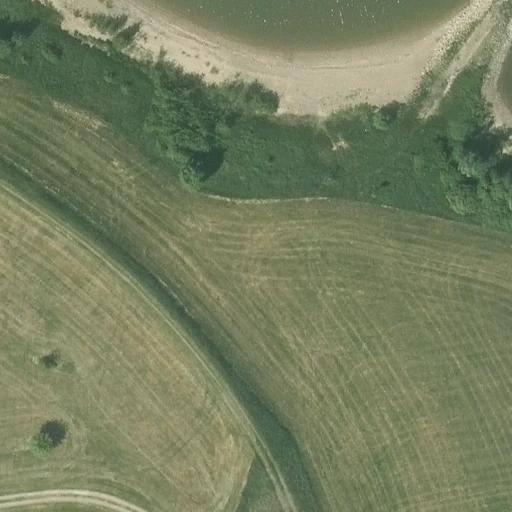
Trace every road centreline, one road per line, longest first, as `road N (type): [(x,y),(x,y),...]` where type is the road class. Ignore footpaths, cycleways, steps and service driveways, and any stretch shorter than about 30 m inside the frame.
road 1 (track): [(0,180),(101,246),(165,311),(230,394),(289,511)]
road 2 (track): [(0,501),(68,492),(141,511)]
